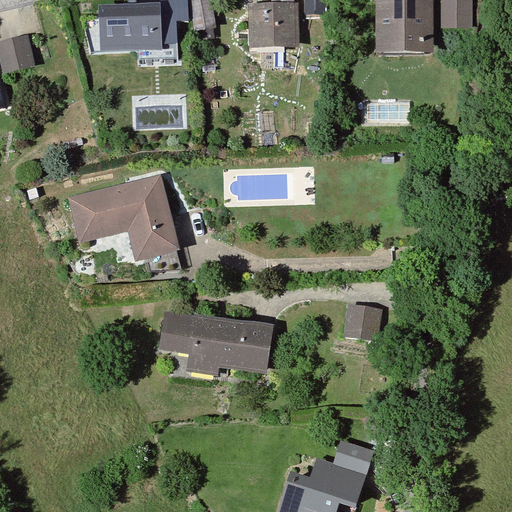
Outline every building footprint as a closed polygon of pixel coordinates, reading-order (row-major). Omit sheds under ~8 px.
[(478,0),(444,0),(443,28),(477,30),(478,0)] [(424,2),(368,2),(367,61),(424,61),(424,2)] [(161,6),(97,9),(99,56),(163,53),(161,6)] [(295,9),(239,9),(239,53),(295,53),(295,9)] [(0,52),(0,114),(16,110),(0,52)] [(156,179),(61,200),(72,250),(123,238),(129,264),(173,255),(156,179)] [(382,338),(385,307),(352,304),(349,335),(382,338)] [(272,332),(187,320),(180,371),(265,382),(272,332)] [(300,485),(282,478),(268,511),(349,511),(362,481),(310,461),(300,485)]
